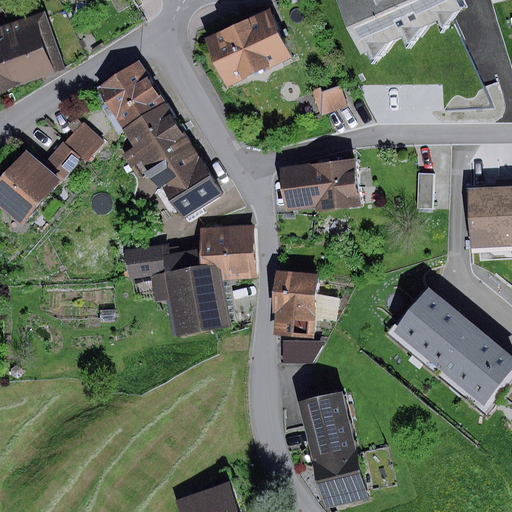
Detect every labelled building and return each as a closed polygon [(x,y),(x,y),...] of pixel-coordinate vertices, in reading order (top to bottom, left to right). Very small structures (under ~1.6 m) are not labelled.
[(345,0),(368,52),(374,50),(380,64),(394,42),(410,35),(415,47),(428,28),(444,21),(449,33),(460,14),(467,11),(462,0),(345,0)] [(91,3),(79,2),(77,14),(90,15),(91,3)] [(280,11),(216,39),(237,87),(301,58),(280,11)] [(52,12),(0,28),(0,56),(14,94),(31,85),(73,69),(52,12)] [(485,50),(443,68),(457,102),(500,83),(485,50)] [(0,99),(14,94),(0,56),(0,99)] [(130,126),(172,101),(147,61),(105,86),(130,126)] [(326,90),(316,93),(323,115),(352,107),(346,87),(327,93),(326,90)] [(231,195),(172,101),(130,126),(143,148),(130,156),(145,180),(156,173),(174,188),(177,186),(196,217),(231,195)] [(86,123),(69,142),(93,162),(109,143),(86,123)] [(68,144),(52,161),(72,179),(88,161),(68,144)] [(37,150),(0,194),(0,198),(33,226),(72,179),(52,161),(37,150)] [(289,167),(294,212),(326,208),(326,212),(374,206),(368,158),(289,167)] [(433,174),(418,174),(416,209),(432,209),(433,174)] [(511,184),(477,187),(481,260),(511,257),(511,184)] [(265,278),(260,226),(211,230),(212,249),(214,267),(231,265),(233,280),(265,278)] [(174,245),(131,251),(135,279),(155,276),(214,267),(212,249),(175,255),(174,245)] [(214,267),(155,276),(159,303),(177,301),(183,336),(240,327),(233,280),(231,265),(214,267)] [(327,275),(284,269),(280,314),(284,315),(279,334),(320,338),(323,317),(339,321),(347,286),(327,282),(327,275)] [(436,368),(471,324),(427,289),(391,331),(436,368)] [(511,369),(511,356),(471,324),(436,368),(484,405),(511,369)] [(328,343),(288,342),(288,365),(316,365),(328,343)] [(323,460),(369,449),(356,393),(309,404),(323,460)] [(380,497),(369,449),(323,460),(334,506),(380,497)] [(247,511),(240,484),(183,500),(186,511),(247,511)]
